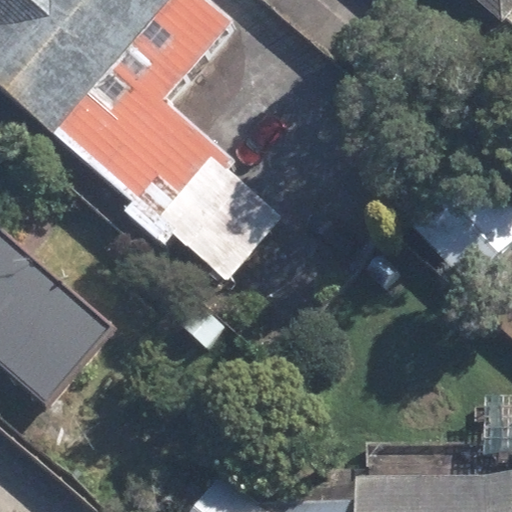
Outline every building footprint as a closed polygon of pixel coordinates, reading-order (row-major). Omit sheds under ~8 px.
[(183,236),(237,284),(292,223),(237,175),(244,167),(176,106),(244,28),(211,0),(22,0),(1,24),(12,35),(0,48),(0,84),(146,209),(136,219),(171,249),(183,236)] [(511,0),(408,0),(412,3),(414,0),(481,0),(511,26),(511,0)] [(414,227),(478,291),(511,257),(511,202),(474,165),(414,227)] [(0,361),(57,411),(122,336),(0,228),(0,361)] [(370,275),(388,291),(405,275),(387,257),(370,275)] [(197,293),(167,326),(206,361),(236,329),(197,293)] [(511,411),(477,413),(480,462),(511,460),(511,411)] [(143,496),(200,436),(175,413),(120,473),(143,496)] [(209,511),(511,511),(511,482),(497,486),(366,486),(366,510),(265,511),(231,484),(209,511)]
